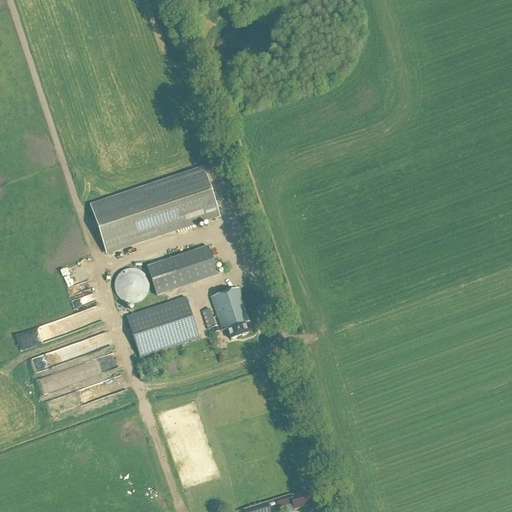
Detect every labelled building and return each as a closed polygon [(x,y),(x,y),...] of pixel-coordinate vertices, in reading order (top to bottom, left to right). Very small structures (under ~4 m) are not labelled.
[(91,207),(106,254),(219,217),(204,170),(91,207)] [(147,268),(157,297),(217,277),(208,248),(147,268)] [(222,331),(227,330),(230,341),(248,335),(244,324),(249,323),(239,290),(211,299),(222,331)] [(126,317),(139,360),(199,341),(185,298),(126,317)] [(202,313),(207,331),(211,330),(213,335),(219,333),(217,327),(216,328),(210,310),(202,313)] [(45,327),(16,336),(21,352),(50,343),(45,327)] [(63,373),(40,379),(45,393),(55,390),(57,396),(61,395),(58,386),(66,384),(63,373)] [(310,506),(306,493),(291,498),(290,496),(243,510),(244,511),(270,511),(293,504),(295,510),(310,506)]
